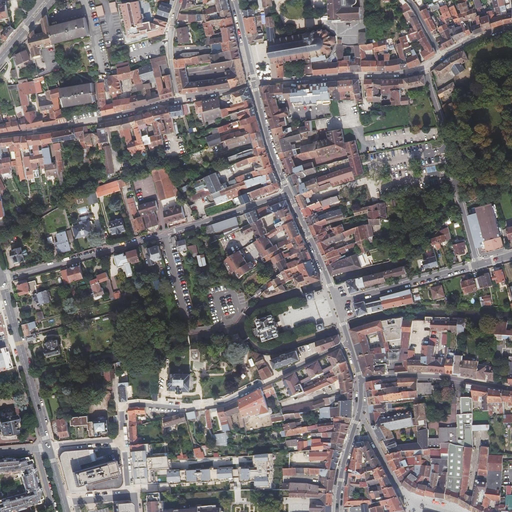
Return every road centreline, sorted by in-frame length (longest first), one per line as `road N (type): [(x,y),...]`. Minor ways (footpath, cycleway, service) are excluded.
road 1 (residential): [(288,192),(1,279)]
road 2 (residential): [(122,440),(119,405),(224,403),(347,342)]
road 3 (residential): [(477,265),(427,65)]
road 4 (unclassified): [(0,135),(178,99)]
road 5 (residential): [(253,82),(388,75),(427,65)]
road 6 (secondary): [(1,279),(47,447)]
road 7 (residential): [(360,380),(442,376),(511,388)]
road 8 (residential): [(335,303),(477,265)]
